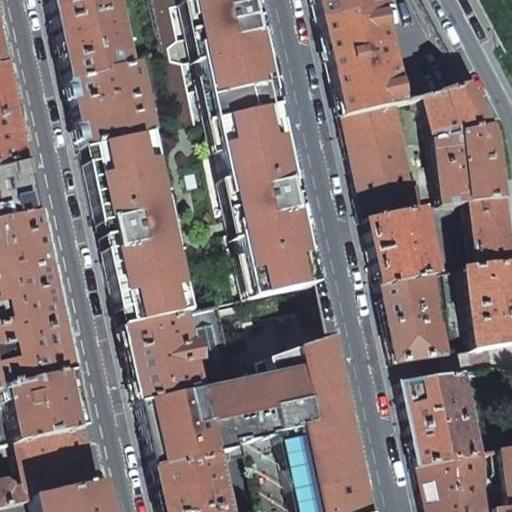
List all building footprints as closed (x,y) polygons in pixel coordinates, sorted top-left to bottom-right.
[(105,0),(43,0),(48,20),(62,86),(121,73),(105,0)] [(76,152),(115,331),(214,310),(311,289),(247,0),(142,0),(167,133),(137,139),(76,152)] [(308,0),(335,120),(390,108),(410,103),(413,103),(409,91),(394,95),(373,0),(308,0)] [(121,73),(62,86),(69,119),(76,152),(137,139),(125,73),(121,73)] [(0,169),(18,165),(7,116),(0,83),(0,169)] [(425,143),(433,209),(462,205),(497,201),(489,138),(484,129),(470,102),(462,87),(413,103),(410,103),(411,110),(416,109),(425,143)] [(390,108),(335,120),(346,172),(357,225),(412,213),(390,108)] [(0,225),(29,219),(23,192),(18,165),(0,169),(0,225)] [(462,205),(471,270),(506,266),(497,201),(462,205)] [(365,257),(372,289),(425,278),(429,277),(415,213),(412,213),(357,225),(365,257)] [(0,391),(64,377),(29,219),(0,225),(0,391)] [(471,270),(456,272),(466,354),(511,346),(511,315),(511,310),(506,266),(471,270)] [(425,278),(372,289),(380,328),(388,367),(454,356),(452,348),(440,350),(435,326),(433,327),(428,306),(431,306),(425,278)] [(131,406),(230,385),(214,310),(115,331),(123,368),(131,406)] [(131,406),(146,473),(207,460),(220,459),(218,451),(237,447),(251,511),(358,511),(352,485),(350,485),(346,467),(348,467),(345,451),(341,451),(325,386),(331,384),(322,341),(252,366),(254,379),(230,385),(131,406)] [(402,429),(411,470),(452,462),(474,458),(472,446),(459,385),(464,385),(463,375),(393,386),(393,387),(402,429)] [(0,391),(0,447),(7,446),(75,431),(69,404),(64,377),(0,391)] [(75,431),(7,446),(16,490),(7,492),(7,487),(0,483),(0,509),(88,490),(82,461),(75,431)] [(511,451),(496,454),(498,470),(493,471),(495,487),(500,486),(504,511),(511,510),(511,451)] [(474,458),(452,462),(455,511),(481,511),(478,457),(474,458)] [(218,511),(207,460),(146,473),(154,511),(218,511)] [(455,511),(452,462),(411,470),(417,497),(419,511),(455,511)] [(92,511),(88,490),(0,509),(0,511),(92,511)]
